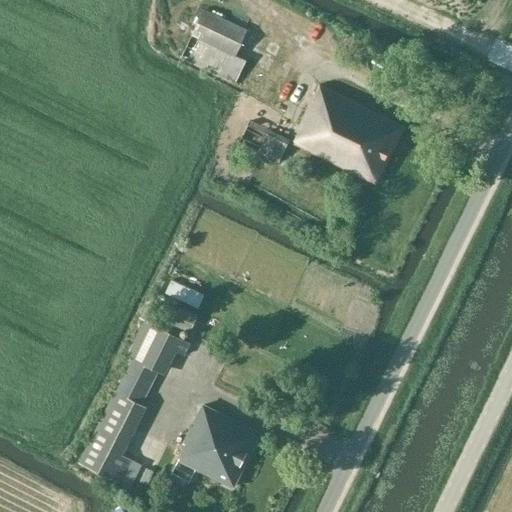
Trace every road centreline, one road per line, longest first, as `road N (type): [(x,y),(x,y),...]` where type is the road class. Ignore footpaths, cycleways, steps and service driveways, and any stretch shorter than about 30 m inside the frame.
road 1 (unclassified): [(329,511),(511,137)]
road 2 (track): [(243,0),(400,104),(502,157)]
road 3 (tertiary): [(445,511),(511,376)]
